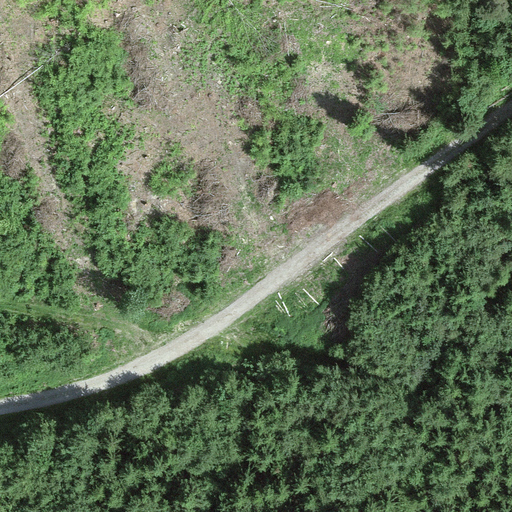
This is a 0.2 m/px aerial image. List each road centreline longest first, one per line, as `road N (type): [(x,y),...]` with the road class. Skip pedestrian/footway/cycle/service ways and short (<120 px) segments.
road 1 (track): [(0,410),(104,384),(191,340),(511,111)]
road 2 (track): [(0,302),(191,340)]
